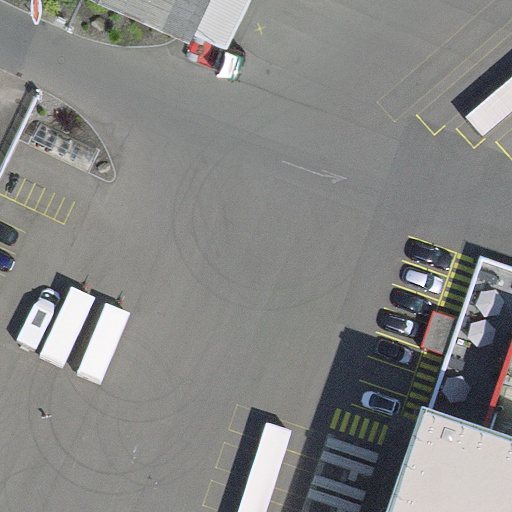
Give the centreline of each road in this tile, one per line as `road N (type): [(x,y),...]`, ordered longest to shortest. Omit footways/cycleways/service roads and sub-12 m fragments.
road 1 (unclassified): [(0,26),(443,240)]
road 2 (unknown): [(490,0),(412,54),(295,169)]
